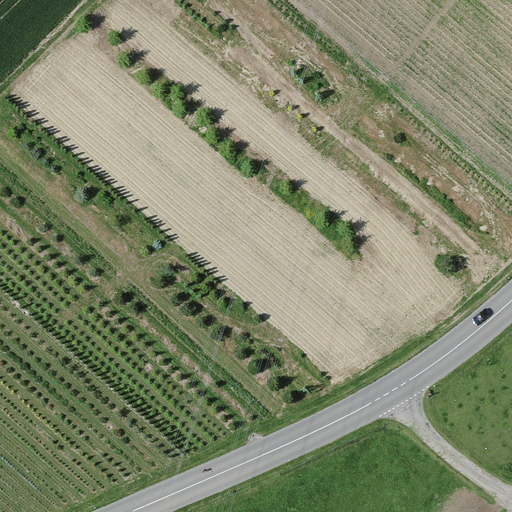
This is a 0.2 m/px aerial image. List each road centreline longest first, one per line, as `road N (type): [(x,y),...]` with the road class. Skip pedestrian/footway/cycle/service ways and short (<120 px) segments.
road 1 (primary): [(130,511),(390,392),(511,300)]
road 2 (track): [(390,392),(464,465),(511,495)]
